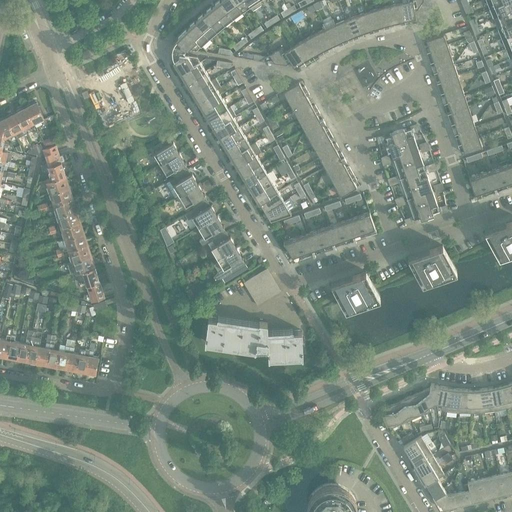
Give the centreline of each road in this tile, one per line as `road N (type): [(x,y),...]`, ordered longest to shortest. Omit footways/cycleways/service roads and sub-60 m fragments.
road 1 (residential): [(55,70),(129,322),(110,390),(0,375)]
road 2 (unclassified): [(187,392),(55,70)]
road 3 (residential): [(291,283),(146,49),(171,0)]
road 4 (secondary): [(0,434),(118,480),(148,511)]
road 5 (tertiary): [(0,406),(160,430)]
road 6 (tertiary): [(260,431),(399,367)]
road 7 (tertiary): [(399,367),(257,419)]
road 8 (residential): [(472,224),(426,83)]
road 9 (residential): [(320,68),(410,34),(426,83)]
road 10 (residential): [(398,250),(349,121)]
road 11 (tertiary): [(399,367),(511,320)]
